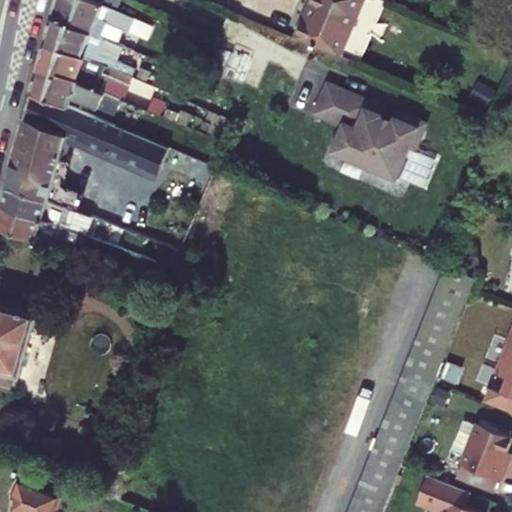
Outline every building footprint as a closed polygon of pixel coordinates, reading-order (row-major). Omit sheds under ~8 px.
[(64,0),(61,12),(131,42),(137,27),(141,29),(146,18),(122,8),(125,0),(64,0)] [(354,53),(375,0),(323,0),(310,34),(354,53)] [(61,12),(55,36),(142,74),(144,67),(124,58),(131,42),(61,12)] [(142,74),(55,36),(48,63),(68,72),(69,69),(125,93),(150,104),(160,82),(142,74)] [(48,63),(40,89),(73,103),(77,94),(117,111),(125,93),(69,69),(68,72),(48,63)] [(326,80),(314,108),(341,120),(330,145),(391,173),(406,141),(410,143),(414,134),(415,129),(415,123),(414,121),(413,118),(410,114),(408,111),(397,106),(392,115),(378,109),(379,107),(366,102),(368,99),(326,80)] [(75,204),(103,214),(112,190),(64,173),(76,134),(163,172),(174,145),(73,103),(40,89),(14,181),(75,204)] [(432,182),(441,154),(414,146),(405,173),(432,182)] [(75,204),(14,181),(9,201),(91,231),(95,220),(80,215),(78,219),(71,216),(75,204)] [(9,201),(3,222),(84,251),(91,231),(9,201)] [(452,263),(446,277),(476,289),(481,275),(452,263)] [(476,289),(446,277),(441,289),(471,301),(476,289)] [(190,289),(177,321),(192,327),(205,295),(190,289)] [(441,289),(437,301),(466,312),(471,301),(441,289)] [(42,312),(0,300),(0,411),(7,386),(19,390),(42,312)] [(437,301),(432,313),(462,325),(466,312),(437,301)] [(432,313),(427,326),(457,337),(462,325),(432,313)] [(457,337),(427,326),(422,337),(452,350),(457,337)] [(452,350),(422,337),(417,350),(447,362),(452,350)] [(511,346),(502,372),(511,375),(511,346)] [(447,362),(417,350),(412,362),(442,374),(447,362)] [(442,374),(412,362),(407,375),(437,386),(442,374)] [(407,375),(403,386),(433,398),(437,386),(407,375)] [(403,386),(398,399),(428,410),(433,398),(403,386)] [(428,410),(398,399),(393,411),(423,423),(428,410)] [(423,423),(393,411),(388,423),(418,435),(423,423)] [(484,421),(472,416),(456,457),(468,461),(484,421)] [(511,460),(509,460),(511,452),(511,431),(484,421),(468,461),(505,476),(508,477),(511,467),(511,460)] [(418,435),(388,423),(383,435),(413,447),(418,435)] [(413,447),(383,435),(378,448),(408,459),(413,447)] [(408,459),(378,448),(373,460),(403,472),(407,462),(408,459)] [(139,460),(122,453),(108,489),(125,496),(139,460)] [(54,466),(27,455),(15,492),(13,511),(15,511),(58,511),(64,494),(46,488),(54,466)] [(403,472),(373,460),(368,473),(398,484),(403,472)] [(505,476),(468,461),(462,477),(499,491),(505,476)] [(489,511),(469,504),(475,488),(431,471),(420,499),(444,508),(442,511),(489,511)] [(398,484),(368,473),(364,484),(394,496),(398,484)] [(394,496),(364,484),(359,496),(389,508),(394,496)] [(387,511),(389,508),(359,496),(354,509),(362,511),(387,511)]
